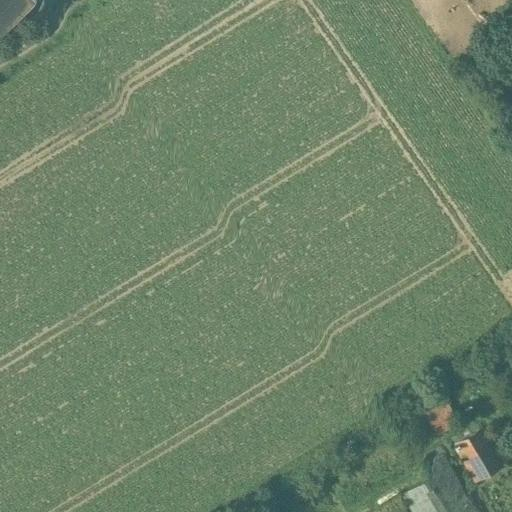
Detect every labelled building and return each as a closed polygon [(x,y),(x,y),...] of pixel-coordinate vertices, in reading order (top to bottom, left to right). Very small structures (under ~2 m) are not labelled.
[(0,0),(0,33),(34,0),(0,0)] [(511,75),(499,84),(511,102),(511,75)] [(449,418),(427,430),(438,451),(461,438),(449,418)] [(486,442),(455,460),(476,495),(511,474),(511,470),(507,463),(500,467),(486,442)] [(472,511),(446,468),(401,494),(411,511),(472,511)] [(406,511),(397,496),(371,511),(406,511)]
